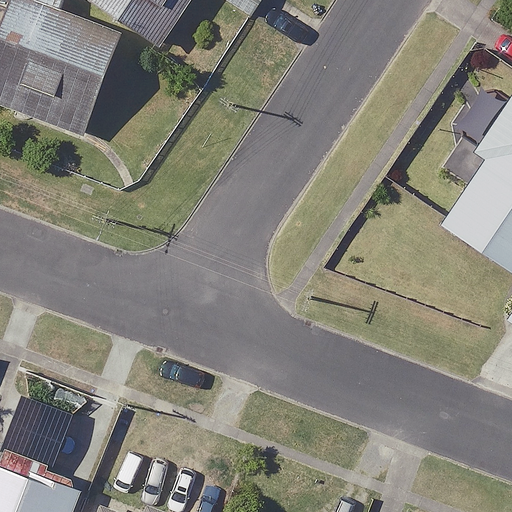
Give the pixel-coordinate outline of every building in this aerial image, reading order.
[(7,0),(9,0),(0,22),(0,105),(85,139),(127,33),(43,0),(7,0)] [(192,0),(96,0),(165,44),(192,0)] [(229,0),(250,15),(261,0),(229,0)] [(511,95),(483,77),(451,127),(491,152),(446,225),(511,266),(511,95)] [(218,511),(235,468),(193,453),(175,500),(206,511),(218,511)] [(72,511),(81,490),(0,460),(0,511),(72,511)]
